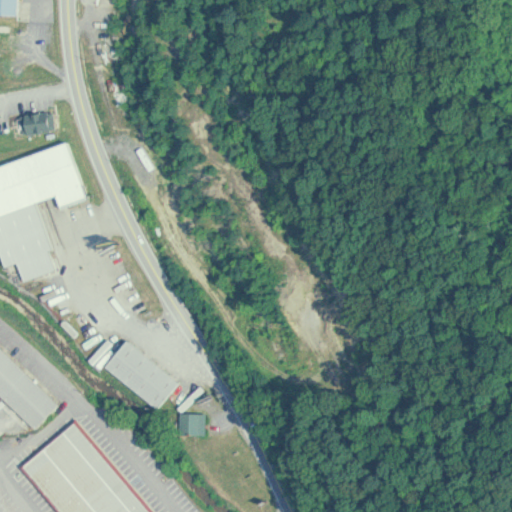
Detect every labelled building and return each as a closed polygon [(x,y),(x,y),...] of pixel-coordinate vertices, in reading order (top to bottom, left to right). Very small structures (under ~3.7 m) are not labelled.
[(24,0),(0,0),(0,11),(24,12),(24,0)] [(0,28),(0,48),(15,49),(15,28),(0,28)] [(29,132),(61,132),(61,112),(29,112),(29,132)] [(91,197),(75,144),(0,166),(0,235),(9,265),(23,261),(28,279),(62,269),(42,200),(62,194),(66,205),(91,197)] [(164,407),(185,381),(131,338),(110,365),(164,407)] [(0,387),(40,427),(64,403),(0,341),(0,387)] [(186,433),(210,433),(210,412),(186,412),(186,433)] [(155,511),(85,419),(28,461),(66,511),(155,511)]
